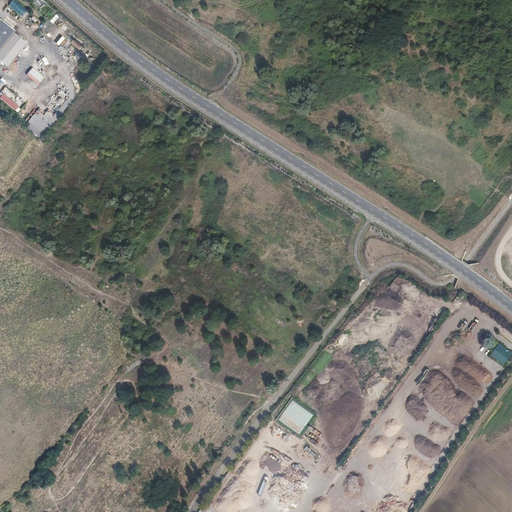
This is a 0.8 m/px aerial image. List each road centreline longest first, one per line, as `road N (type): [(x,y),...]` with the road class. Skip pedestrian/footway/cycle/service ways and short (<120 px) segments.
road 1 (secondary): [(511,306),(165,80),(65,0)]
road 2 (unknown): [(485,317),(464,309),(446,324),(311,511)]
road 3 (track): [(511,380),(422,511)]
